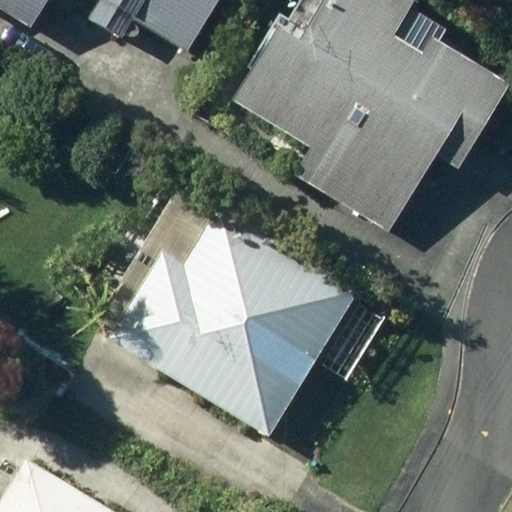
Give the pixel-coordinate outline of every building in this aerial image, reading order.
[(95,0),(84,19),(116,38),(127,20),(177,51),(207,0),(0,0),(0,13),(23,27),(39,0),(95,0)] [(225,101),(306,148),(289,177),(383,231),(428,154),(451,167),(501,81),(431,41),(438,28),(401,7),(404,1),(403,0),(295,0),(277,31),(269,26),(225,101)] [(14,76),(0,96),(0,117),(13,126),(37,91),(14,76)] [(99,338),(264,435),(351,287),(208,204),(204,210),(168,189),(89,324),(103,332),(99,338)] [(0,511),(109,511),(18,458),(0,488),(0,511)]
